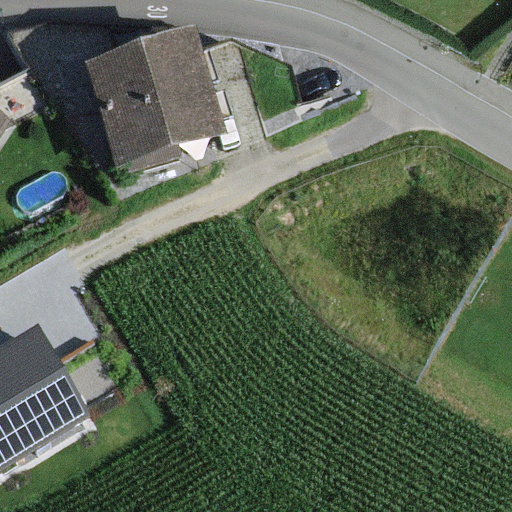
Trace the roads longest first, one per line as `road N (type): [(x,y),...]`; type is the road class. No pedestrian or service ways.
road 1 (track): [(0,313),(204,208),(373,138),(430,86)]
road 2 (unclassified): [(511,133),(329,37),(269,19),(112,0)]
